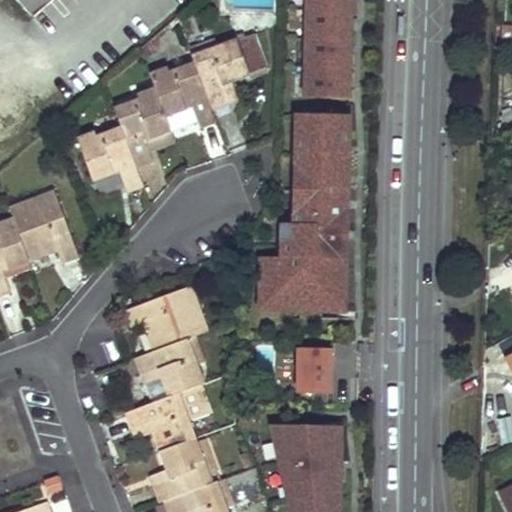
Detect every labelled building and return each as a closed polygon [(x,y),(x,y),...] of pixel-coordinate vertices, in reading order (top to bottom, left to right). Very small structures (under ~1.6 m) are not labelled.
[(22,0),(34,13),(48,0),(22,0)] [(349,96),(351,0),(300,0),(299,94),(349,96)] [(195,55),(197,63),(214,109),(232,102),(227,84),(232,82),(251,76),(238,40),(219,47),(195,55)] [(217,41),(192,49),(195,55),(219,47),(217,41)] [(214,109),(197,63),(154,78),(160,93),(168,116),(194,108),(202,128),(219,122),(214,109)] [(227,84),(232,102),(239,100),(232,82),(227,84)] [(168,116),(160,93),(117,107),(124,125),(138,164),(153,159),(146,139),(173,130),(168,116)] [(511,132),(511,112),(502,117),(510,133),(511,132)] [(146,184),(138,164),(124,125),(82,141),(97,181),(122,172),(129,191),(146,184)] [(11,205),(17,221),(32,261),(52,254),(49,246),(56,244),(59,251),(63,262),(80,255),(56,190),(11,205)] [(0,227),(0,296),(13,292),(5,271),(32,261),(17,221),(0,227)] [(49,246),(52,254),(59,251),(56,244),(49,246)] [(159,346),(192,334),(199,331),(213,326),(198,282),(131,305),(136,321),(149,317),(154,315),(157,323),(152,324),(159,346)] [(343,297),(353,298),(353,282),(343,282),(343,297)] [(342,351),(343,324),(301,324),(302,307),(287,307),(286,327),(298,327),(299,391),(332,391),(333,350),(342,351)] [(154,315),(149,317),(152,324),(157,323),(154,315)] [(208,358),(199,331),(192,334),(201,360),(208,358)] [(168,393),(183,388),(190,386),(207,380),(201,360),(192,334),(159,346),(136,355),(144,375),(160,369),(162,375),(168,393)] [(160,369),(144,375),(145,381),(162,375),(160,369)] [(183,388),(193,414),(199,412),(190,386),(183,388)] [(193,414),(183,388),(168,393),(126,408),(134,428),(151,422),(153,429),(160,447),(199,433),(193,414)] [(494,417),(499,442),(511,438),(511,423),(510,414),(494,417)] [(151,422),(134,428),(136,435),(153,429),(151,422)] [(207,452),(199,433),(160,447),(167,467),(170,475),(154,480),(160,497),(165,495),(216,477),(207,452)] [(297,474),(332,470),(329,446),(295,450),(297,474)] [(213,449),(207,452),(216,477),(219,476),(222,475),(213,449)] [(167,467),(151,473),(154,480),(170,475),(167,467)] [(235,500),(225,473),(222,475),(219,476),(228,502),(235,500)] [(219,476),(216,477),(165,495),(171,511),(181,511),(189,510),(189,511),(231,511),(228,502),(219,476)] [(511,488),(503,493),(511,510),(511,488)] [(53,511),(48,499),(11,511),(53,511)]
